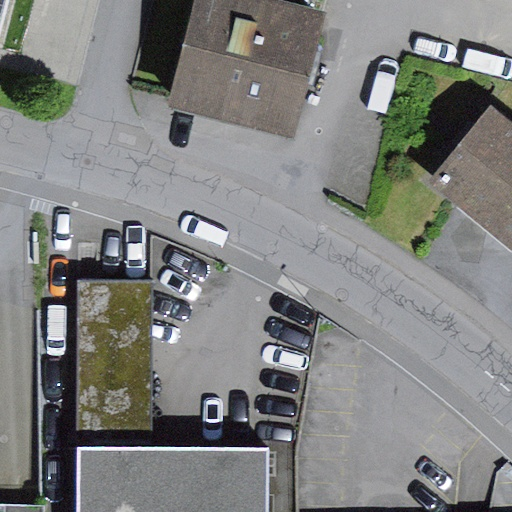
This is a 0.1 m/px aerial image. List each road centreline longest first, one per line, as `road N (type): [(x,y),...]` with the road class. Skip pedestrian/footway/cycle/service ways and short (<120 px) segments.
road 1 (unclassified): [(511,393),(320,256),(80,170)]
road 2 (residential): [(80,170),(124,0)]
